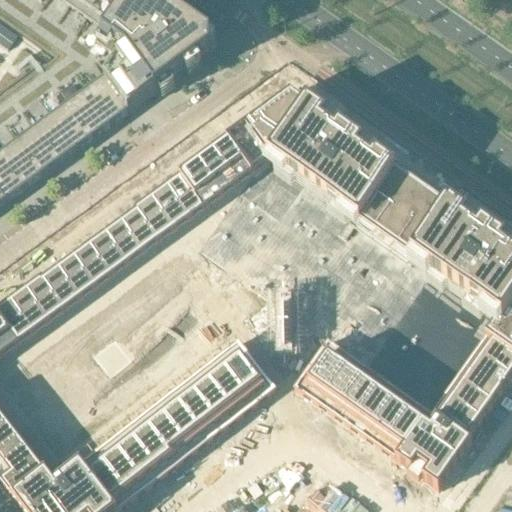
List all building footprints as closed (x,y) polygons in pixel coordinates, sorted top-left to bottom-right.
[(0,0),(0,24),(23,41),(41,54),(48,58),(50,60),(51,64),(47,67),(0,101),(0,197),(6,206),(125,119),(138,109),(151,100),(211,57),(211,41),(193,29),(173,15),(152,0),(0,0)] [(5,31),(0,37),(0,47),(8,53),(17,40),(5,31)] [(253,179),(199,255),(270,305),(267,308),(242,328),(252,338),(252,339),(278,364),(284,357),(291,363),(316,338),(328,346),(294,394),(303,400),(304,399),(307,394),(316,400),(313,404),(312,406),(314,408),(319,411),(319,410),(323,405),(332,411),(329,415),(327,417),(328,418),(334,422),(335,421),(339,416),(347,422),(345,426),(343,428),(343,429),(350,433),(351,432),(355,427),(363,433),(360,437),(359,440),(366,445),(366,443),(370,438),(379,444),(376,448),(374,451),(375,451),(381,456),(382,455),(386,449),(395,455),(392,460),(390,462),(438,496),(471,448),(468,445),(511,382),(511,256),(504,251),(503,252),(466,226),(465,227),(378,165),(379,164),(342,138),(342,137),(309,113),(310,112),(290,98),(281,104),(244,132),(226,144),(226,145),(227,146),(229,149),(230,148),(253,179)] [(227,146),(211,157),(214,159),(236,191),(251,180),(253,179),(230,148),(229,149),(227,146)] [(211,157),(196,168),(198,171),(221,202),(236,191),(214,159),(211,157)] [(196,168),(180,179),(182,182),(205,213),(221,202),(198,171),(196,168)] [(168,190),(166,192),(167,193),(190,225),(205,213),(182,182),(180,179),(179,180),(180,182),(179,182),(168,190)] [(153,202),(150,203),(151,205),(174,236),(190,225),(167,193),(166,192),(164,193),(153,202)] [(137,213),(135,215),(136,216),(159,247),(174,236),(151,205),(150,203),(148,205),(137,213)] [(135,217),(120,227),(143,258),(159,247),(136,216),(135,215),(134,216),(135,217)] [(120,227),(105,239),(127,270),(143,258),(120,227)] [(105,239),(89,250),(111,281),(127,270),(105,239)] [(89,250),(73,262),(95,293),(111,281),(89,250)] [(73,262),(57,273),(80,304),(95,293),(73,262)] [(42,282),(41,283),(42,284),(64,316),(80,304),(57,273),(43,283),(42,282)] [(27,293),(25,294),(26,296),(49,327),(64,316),(42,284),(41,283),(38,284),(27,293)] [(12,304),(10,306),(11,307),(33,338),(49,327),(26,296),(25,294),(23,296),(12,304)] [(0,325),(18,349),(33,338),(11,307),(10,306),(7,307),(0,312),(0,325)] [(0,357),(2,361),(18,349),(0,325),(0,357)] [(46,479),(13,505),(18,511),(120,511),(117,507),(126,501),(130,506),(130,507),(137,502),(133,496),(141,489),(145,494),(146,495),(152,490),(148,484),(156,477),(160,482),(161,483),(167,478),(168,478),(163,472),(171,466),(175,471),(176,472),(182,467),(183,466),(178,460),(186,454),(190,459),(191,460),(198,455),(193,449),(202,442),(206,447),(206,448),(213,443),(208,437),(217,430),(221,435),(222,436),(228,431),(224,425),(232,419),(236,424),(237,425),(243,420),(244,419),(239,413),(247,407),(251,412),(252,413),(258,408),(259,408),(254,402),(262,395),(266,400),(267,401),(276,394),(239,347),(232,352),(80,470),(70,477),(61,466),(46,478),(46,479)] [(108,360),(99,367),(104,373),(113,366),(108,360)] [(0,418),(0,440),(11,433),(0,418)] [(11,433),(0,440),(0,465),(22,448),(11,433)] [(22,448),(0,465),(0,488),(1,489),(34,463),(22,448)] [(34,463),(1,489),(9,499),(13,505),(46,479),(46,478),(34,463)]
